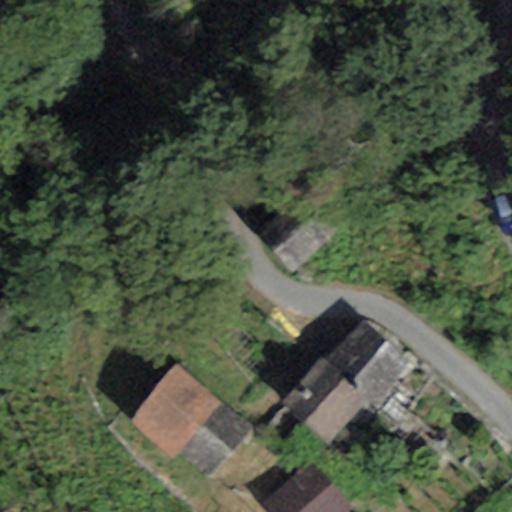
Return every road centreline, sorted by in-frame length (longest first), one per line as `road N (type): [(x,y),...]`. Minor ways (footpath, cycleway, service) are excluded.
road 1 (unclassified): [(149,0),(211,74),(234,134),(241,235),(254,267),(276,289),(308,294),(347,282),(397,297),(511,422)]
road 2 (unclassified): [(511,233),(484,165),(511,25)]
